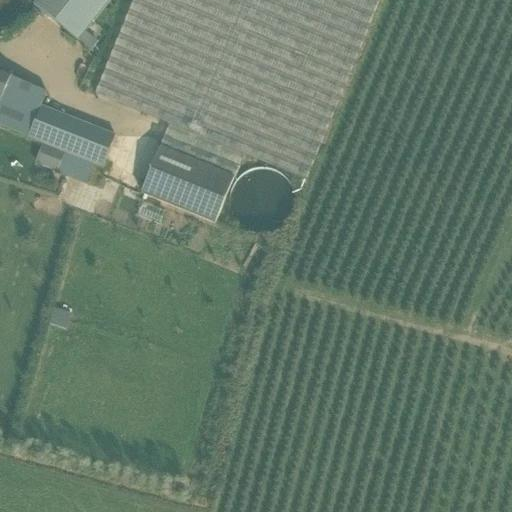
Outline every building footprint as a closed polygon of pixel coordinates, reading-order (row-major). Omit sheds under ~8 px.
[(36,0),(32,6),(40,12),(78,43),(112,0),(36,0)] [(134,0),(96,95),(170,125),(160,148),(236,179),(241,168),(238,167),(243,155),(307,181),(381,0),(134,0)] [(28,140),(41,108),(47,94),(11,79),(12,77),(0,71),(0,129),(0,130),(1,128),(28,140)] [(41,108),(28,140),(101,170),(114,139),(41,108)] [(57,172),(64,155),(47,148),(40,165),(57,172)] [(214,226),(234,179),(160,149),(141,196),(214,226)] [(289,201),(290,197),(289,191),(288,186),(286,182),(282,178),(278,174),(273,171),(266,169),(261,169),(255,170),(250,172),(245,175),(241,178),(238,182),(236,188),(235,192),(235,198),(235,203),(237,208),(240,213),(244,217),(248,220),(254,223),(260,224),(265,224),(271,223),(275,221),(282,215),(285,212),(288,207),(289,201)]
